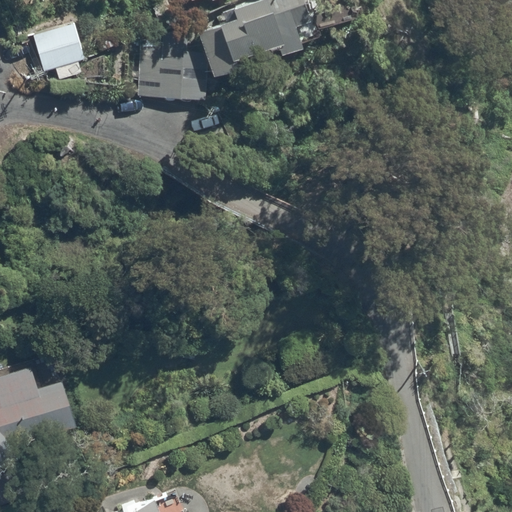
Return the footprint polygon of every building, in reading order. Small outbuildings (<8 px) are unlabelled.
[(238,23),(201,35),(217,82),(239,74),(235,64),(280,51),(284,61),(303,54),(294,29),(312,23),(303,0),(265,0),(266,2),(235,13),(238,23)] [(87,61),(75,24),(33,38),(45,74),(56,70),(59,81),(85,73),(81,63),(87,61)] [(189,37),(162,37),(141,37),(140,100),(204,100),(204,54),(189,54),(189,37)] [(0,380),(0,467),(17,462),(12,446),(75,425),(62,384),(38,391),(31,370),(0,380)] [(160,511),(156,500),(123,511),(160,511)]
